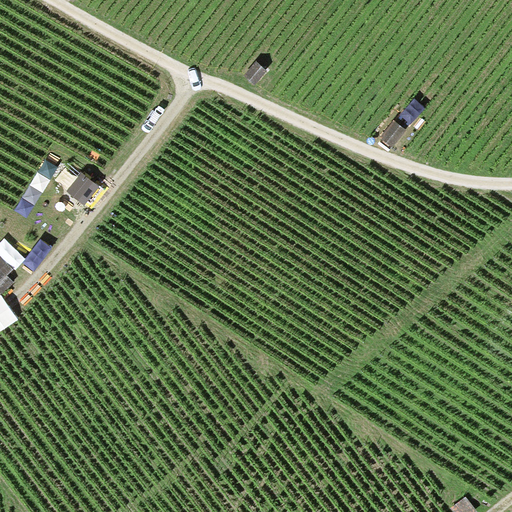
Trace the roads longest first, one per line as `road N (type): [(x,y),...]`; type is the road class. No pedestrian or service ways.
road 1 (track): [(46,0),(191,77),(380,158),(457,181),(511,182)]
road 2 (track): [(0,309),(65,242),(191,77)]
